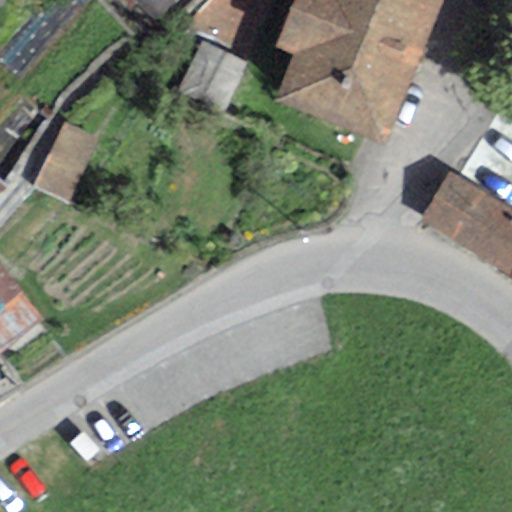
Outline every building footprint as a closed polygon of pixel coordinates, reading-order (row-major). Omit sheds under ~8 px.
[(161,0),(136,0),(150,13),(161,0)] [(271,0),(210,0),(194,26),(251,50),(271,0)] [(318,34),(299,80),(387,115),(433,0),(313,0),(302,28),(318,34)] [(92,137),(65,126),(40,186),(67,197),(92,137)] [(511,201),(459,170),(439,203),(511,245),(511,201)] [(0,334),(40,300),(0,252),(0,334)]
